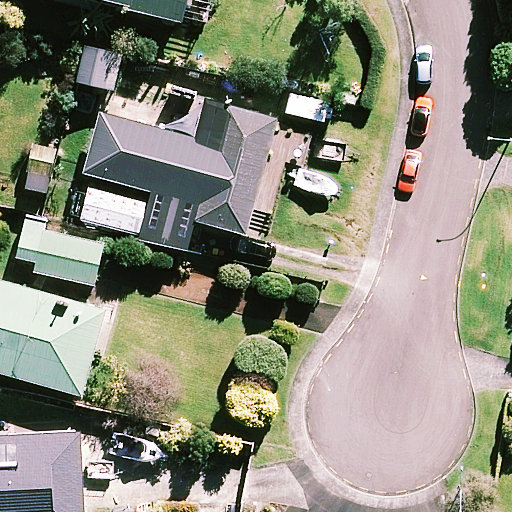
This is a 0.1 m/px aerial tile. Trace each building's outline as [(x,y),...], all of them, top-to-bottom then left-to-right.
[(101,0),(185,20),(189,0),(101,0)] [(154,65),(119,59),(112,96),(148,102),(154,65)] [(277,119),(206,101),(197,135),(103,111),(87,174),(201,203),(197,220),(248,233),(277,119)] [(63,148),(34,141),(23,188),(52,194),(63,148)] [(149,202),(91,188),(83,220),(141,235),(149,202)] [(28,216),(26,226),(20,255),(37,258),(34,271),(96,284),(105,243),(43,230),(45,220),(28,216)] [(107,309),(0,280),(0,371),(84,394),(107,309)] [(86,511),(82,426),(0,430),(0,511),(86,511)]
